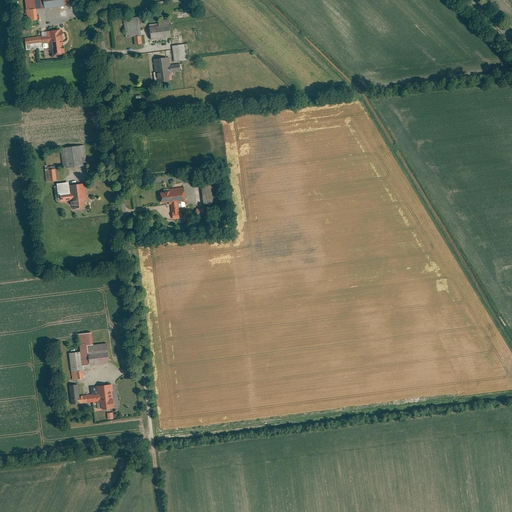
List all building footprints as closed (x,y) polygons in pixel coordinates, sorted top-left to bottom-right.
[(40,19),(39,9),(73,5),(72,0),(27,0),(30,21),(40,19)] [(140,17),(125,18),(127,44),(136,43),(136,45),(142,44),(140,17)] [(160,26),(150,28),(152,39),(172,37),(170,19),(165,20),(161,20),(160,20),(160,26)] [(53,55),(65,54),(62,26),(48,28),(48,32),(41,33),(42,38),(26,40),(27,49),(44,47),(43,43),(52,42),(53,55)] [(187,44),(173,45),(175,61),(189,59),(187,44)] [(170,57),(155,59),(158,83),(171,81),(171,73),(172,73),(172,72),(182,71),(181,64),(171,65),(170,57)] [(85,144),(62,147),(64,168),(88,165),(85,144)] [(56,168),(47,169),(48,181),(58,180),(56,168)] [(70,182),(58,183),(60,195),(62,195),(72,194),(71,185),(70,182)] [(220,182),(203,184),(205,204),(222,202),(220,182)] [(85,183),(71,185),(72,194),(73,199),(74,199),(75,207),(86,206),(85,197),(87,197),(85,183)] [(162,191),(164,202),(170,201),(170,204),(172,204),(179,203),(188,202),(186,187),(170,189),(170,190),(162,191)] [(93,332),(79,333),(82,352),(83,366),(91,365),(89,344),(95,344),(93,332)] [(91,365),(110,363),(108,342),(95,344),(89,344),(91,365)] [(70,353),(73,378),(85,377),(83,366),(82,352),(70,353)] [(79,384),(71,385),(73,404),(81,403),(80,396),(79,384)] [(116,407),(113,384),(92,386),(93,394),(94,402),(98,401),(99,409),(116,407)] [(81,403),(94,402),(93,394),(80,396),(81,403)]
